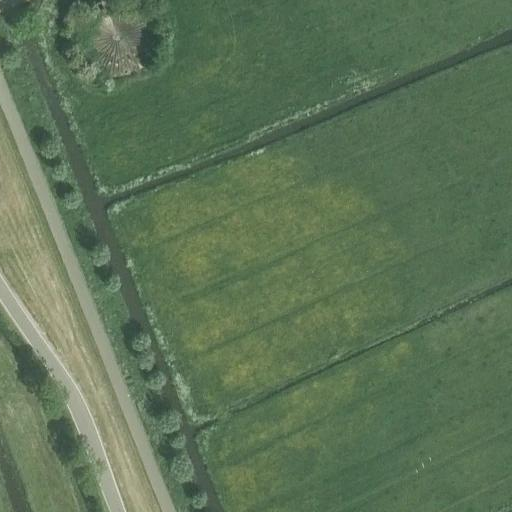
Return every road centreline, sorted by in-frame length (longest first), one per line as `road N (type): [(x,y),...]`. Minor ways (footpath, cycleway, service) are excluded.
road 1 (unknown): [(0,123),(153,511)]
road 2 (unclassified): [(117,511),(68,389),(0,287)]
